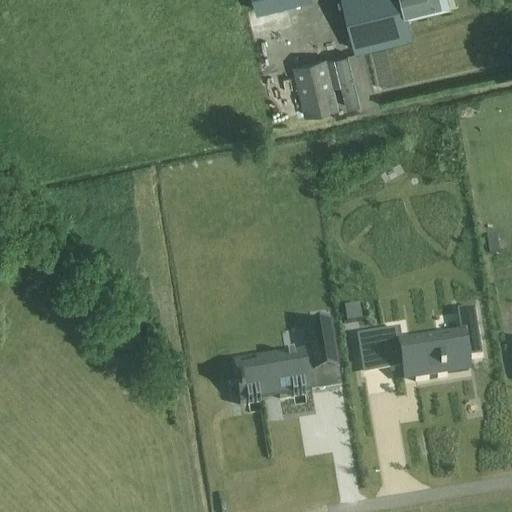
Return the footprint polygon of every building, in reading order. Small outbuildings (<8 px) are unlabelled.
[(252,0),(256,12),(306,0),(252,0)] [(449,4),(448,0),(343,0),(356,51),(411,37),(405,15),(449,4)] [(346,53),(325,58),(332,87),(341,84),(347,107),(359,104),(346,53)] [(291,67),(304,116),(337,108),(332,87),(325,58),(291,67)] [(222,114),(220,91),(181,95),(184,118),(222,114)] [(345,312),(347,325),(362,322),(360,309),(345,312)] [(357,336),(360,361),(362,360),(360,350),(386,346),(390,372),(394,372),(394,371),(402,369),(402,370),(406,370),(406,369),(415,367),(416,374),(414,374),(415,382),(447,377),(446,374),(467,370),(466,360),(482,357),(474,309),(469,309),(470,311),(473,310),(477,335),(465,336),(461,336),(461,337),(441,340),(438,340),(437,336),(408,340),(409,345),(402,346),(401,341),(388,344),(386,332),(357,336)] [(331,323),(306,327),(314,372),(338,368),(331,323)] [(258,360),(260,370),(239,373),(245,405),(308,394),(303,363),(286,366),(284,356),(258,360)] [(511,391),(368,413),(381,501),(511,480),(511,391)] [(229,458),(233,492),(307,484),(305,462),(262,467),(259,448),(241,450),(242,456),(229,458)]
